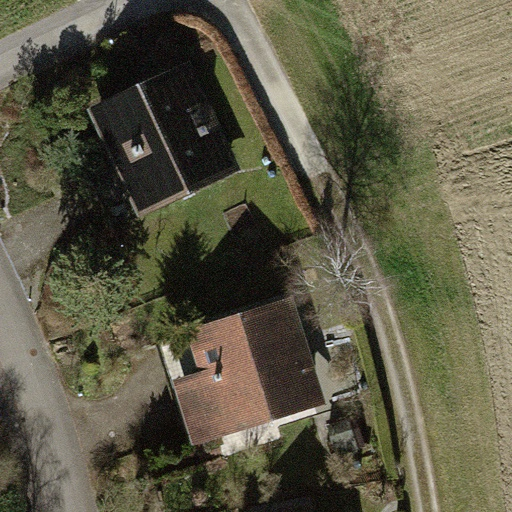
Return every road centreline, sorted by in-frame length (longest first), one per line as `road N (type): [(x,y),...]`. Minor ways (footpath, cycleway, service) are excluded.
road 1 (track): [(223,0),(346,228),(413,417),(430,511)]
road 2 (residential): [(0,301),(45,407),(67,511)]
road 3 (residential): [(0,70),(141,0)]
